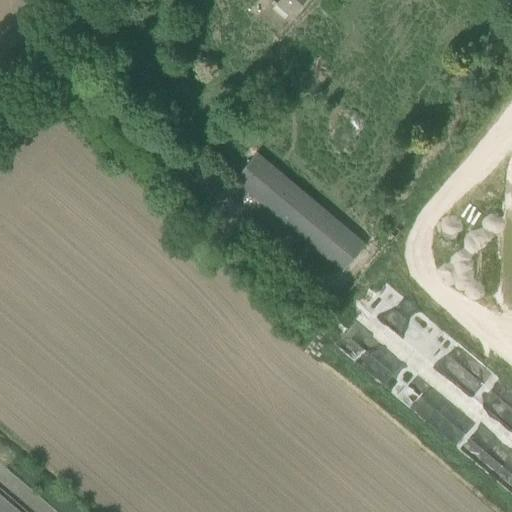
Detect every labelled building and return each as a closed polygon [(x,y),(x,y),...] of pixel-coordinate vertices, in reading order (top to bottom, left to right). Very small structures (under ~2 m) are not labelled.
[(302,0),(270,0),(271,0),(289,16),(302,0)] [(499,148),(453,200),(490,232),(511,207),(511,159),(511,160),(499,148)] [(361,244),(269,169),(253,156),(234,180),(341,267),(361,244)] [(464,280),(511,317),(511,258),(451,211),(424,245),(432,252),(416,272),(450,298),(464,280)] [(332,346),(511,498),(511,392),(385,284),(332,346)]
